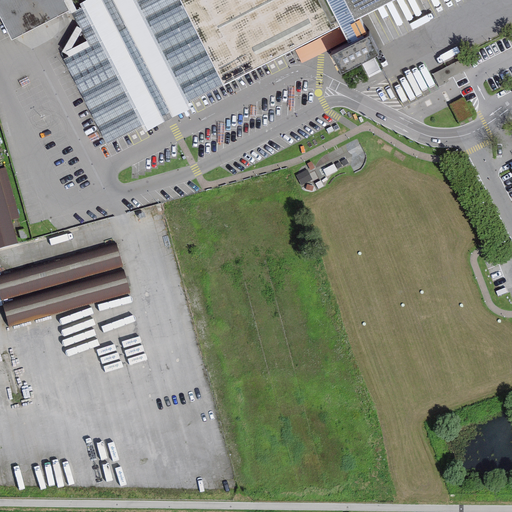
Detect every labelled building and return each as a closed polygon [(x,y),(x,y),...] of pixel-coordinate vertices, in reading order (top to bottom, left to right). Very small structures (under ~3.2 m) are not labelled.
[(0,0),(0,18),(11,40),(69,11),(64,0),(63,0),(0,0)] [(63,0),(64,0),(69,11),(70,13),(72,12),(76,10),(71,0),(63,0)] [(199,97),(222,85),(179,0),(86,0),(79,4),(81,7),(76,10),(72,12),(89,46),(63,59),(106,144),(141,126),(144,132),(191,109),(188,102),(199,97)] [(266,64),(333,30),(318,0),(179,0),(222,85),(266,64)] [(395,0),(344,0),(355,21),(395,0)] [(470,68),(465,59),(432,76),(438,88),(448,82),(447,80),(470,68)] [(5,167),(0,168),(0,247),(18,243),(12,219),(19,217),(5,167)] [(0,277),(0,297),(1,300),(122,268),(116,246),(0,277)] [(3,306),(9,328),(130,295),(124,274),(3,306)]
